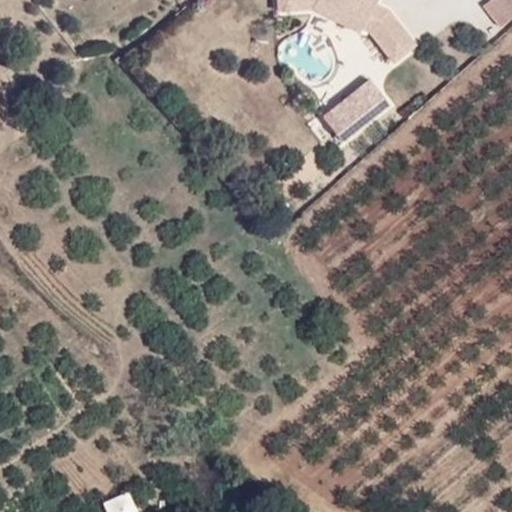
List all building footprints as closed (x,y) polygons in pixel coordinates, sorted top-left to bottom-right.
[(364,0),(274,0),(275,5),(314,2),(344,15),(347,11),(363,18),(359,27),(368,31),(392,61),(413,44),(386,10),(372,3),(364,0)] [(499,26),(511,15),(511,0),(489,0),(482,6),(499,26)] [(314,2),(275,5),(275,13),(309,10),(358,32),(359,27),(363,18),(347,11),(344,15),(314,2)] [(349,93),(368,117),(386,102),(368,78),(349,93)] [(344,135),(368,117),(349,93),(326,111),(344,135)]
